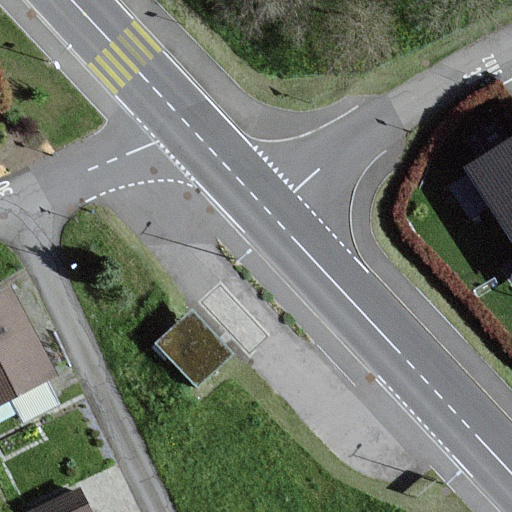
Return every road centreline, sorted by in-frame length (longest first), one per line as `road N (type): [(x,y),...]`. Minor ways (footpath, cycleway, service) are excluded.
road 1 (residential): [(164,511),(12,199),(158,139),(184,120)]
road 2 (primary): [(269,213),(511,471)]
road 3 (residential): [(269,213),(374,128),(511,52)]
road 4 (primary): [(74,0),(184,120)]
road 5 (primary): [(184,120),(269,213)]
